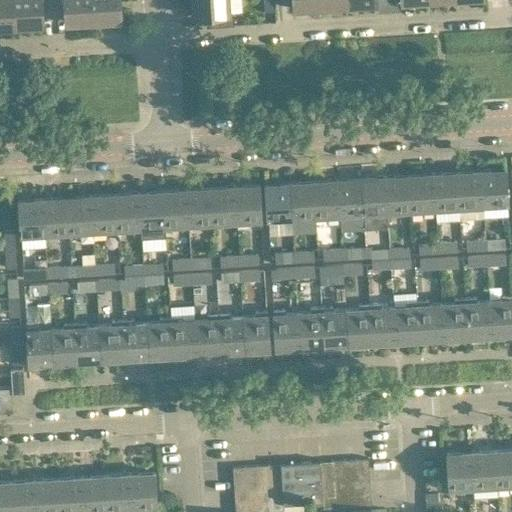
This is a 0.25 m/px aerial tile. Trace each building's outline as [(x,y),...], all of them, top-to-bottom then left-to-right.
[(0,0),(0,27),(15,26),(14,0),(0,0)] [(42,0),(14,0),(15,26),(44,25),(42,0)] [(94,21),(92,0),(63,0),(65,23),(94,21)] [(120,0),(92,0),(94,21),(122,20),(120,0)] [(229,0),(192,0),(193,15),(206,14),(207,26),(234,24),(234,11),(230,11),(229,0)] [(264,0),(265,10),(275,9),(274,0),(264,0)] [(321,6),(320,0),(292,0),(293,8),(321,6)] [(491,168),(481,169),(484,204),(496,203),(496,207),(508,206),(506,167),(503,168),(503,169),(491,169),(491,168)] [(471,171),(457,172),(460,209),(471,208),(470,204),(484,204),(481,169),(471,170),(471,171)] [(442,171),(433,172),(436,207),(448,206),(448,210),(460,209),(457,172),(443,173),(442,171)] [(423,174),(409,175),(412,212),(422,211),(422,208),(436,207),(433,172),(423,173),(423,174)] [(376,177),(361,178),(364,215),(375,214),(374,211),(388,210),(385,175),(376,176),(376,177)] [(395,175),(385,175),(388,210),(400,209),(400,213),(412,212),(409,175),(395,176),(395,175)] [(328,180),(313,181),(316,218),(327,217),(327,213),(339,213),(337,178),(328,179),(328,180)] [(347,178),(337,178),(339,213),(341,230),(365,228),(364,215),(361,178),(347,179),(347,178)] [(291,216),(289,181),(280,182),(280,183),(267,184),(267,183),(265,183),(267,221),(279,221),(279,216),(291,216)] [(299,181),(289,181),(291,216),(293,233),(317,232),(316,218),(313,181),(299,182),(299,181)] [(244,185),(235,185),(237,219),(249,218),(250,222),(262,222),(259,183),(257,183),(257,185),(244,186),(244,185)] [(226,187),(211,188),(213,225),(224,224),(224,220),(237,219),(235,185),(226,186),(226,187)] [(177,190),(163,191),(165,228),(176,227),(176,223),(189,222),(187,188),(177,189),(177,190)] [(196,188),(187,188),(189,222),(201,221),(202,226),(213,225),(211,188),(197,189),(196,188)] [(129,193),(115,194),(117,231),(128,230),(128,226),(141,225),(139,191),(129,192),(129,193)] [(148,191),(139,191),(141,225),(142,237),(165,236),(165,228),(163,191),(149,192),(148,191)] [(82,196),(67,197),(69,234),(81,233),(80,230),(93,229),(91,194),(82,195),(82,196)] [(101,194),(91,194),(93,229),(105,228),(106,232),(117,231),(115,194),(101,195),(101,194)] [(21,199),(18,199),(20,219),(21,237),(22,247),(46,246),(45,232),(43,197),(34,198),(34,199),(21,200),(21,199)] [(53,197),(43,197),(45,232),(58,231),(58,235),(69,234),(67,197),(53,198),(53,197)] [(4,230),(5,249),(15,248),(14,229),(4,230)] [(486,248),(486,237),(465,239),(466,249),(486,248)] [(504,237),(486,237),(486,248),(504,247),(504,237)] [(456,239),(438,240),(438,251),(456,250),(456,239)] [(438,251),(438,240),(417,242),(418,252),(438,251)] [(360,246),(342,247),(342,257),(360,256),(360,246)] [(409,246),(390,247),(390,257),(410,256),(410,252),(409,246)] [(342,257),(342,247),(321,248),(322,258),(342,257)] [(390,247),(371,248),(371,256),(371,258),(390,257),(390,247)] [(15,248),(5,249),(6,268),(16,267),(15,248)] [(312,249),(294,250),(294,260),(312,259),(312,249)] [(294,250),(275,251),(275,261),(294,260),(294,250)] [(257,252),(239,253),(240,264),(258,263),(257,252)] [(239,253),(220,254),(220,265),(240,264),(239,253)] [(506,254),(487,255),(487,256),(487,265),(506,264),(506,254)] [(209,255),(191,256),(192,267),(210,266),(209,255)] [(487,255),(467,256),(467,257),(467,266),(487,265),(487,256),(487,255)] [(191,256),(171,257),(172,268),(192,267),(191,256)] [(410,256),(390,257),(391,267),(410,266),(410,259),(410,256)] [(390,257),(371,258),(371,261),(372,268),(391,267),(390,257)] [(458,257),(439,258),(439,260),(440,267),(459,266),(458,257)] [(439,258),(419,259),(419,261),(420,269),(440,267),(439,260),(439,258)] [(113,261),(95,262),(96,273),(114,272),(113,261)] [(96,273),(95,262),(74,263),(75,274),(96,273)] [(162,262),(143,263),(144,273),(163,272),(163,268),(162,263),(162,262)] [(362,262),(343,263),(343,274),(363,273),(362,262)] [(143,263),(124,264),(124,272),(124,274),(144,273),(143,263)] [(343,274),(343,263),(323,264),(324,276),(343,274)] [(65,264),(47,265),(48,276),(66,275),(65,264)] [(47,265),(23,267),(23,277),(48,276),(47,265)] [(314,265),(295,266),(295,277),(315,276),(314,265)] [(295,277),(295,266),(275,267),(276,278),(295,277)] [(259,268),(240,269),(241,281),(259,280),(259,268)] [(240,269),(221,270),(221,271),(221,282),(241,281),(240,269)] [(211,271),(192,272),(193,284),(211,283),(211,271)] [(163,272),(144,273),(144,283),(164,282),(163,274),(163,272)] [(193,284),(192,272),(172,273),(173,285),(193,284)] [(124,277),(120,277),(121,291),(145,290),(144,283),(144,273),(124,274),(125,277),(124,277)] [(7,278),(8,297),(18,296),(17,277),(7,278)] [(115,278),(96,279),(97,289),(115,288),(115,278)] [(96,279),(77,280),(77,291),(97,289),(96,279)] [(67,281),(48,282),(49,292),(67,291),(67,281)] [(48,282),(29,283),(29,294),(49,292),(48,282)] [(502,298),(490,299),(492,334),(501,333),(501,332),(511,331),(511,294),(502,295),(502,298)] [(18,296),(8,297),(9,316),(19,315),(18,296)] [(454,302),(442,302),(444,337),(454,337),(454,335),(468,334),(465,297),(453,298),(454,302)] [(476,297),(465,297),(468,334),(482,333),(482,334),(492,334),(490,299),(477,300),(476,297)] [(406,305),(394,305),(396,340),(406,339),(420,338),(418,300),(405,301),(406,305)] [(428,300),(418,300),(420,338),(435,337),(435,338),(444,337),(442,302),(428,303),(428,300)] [(381,302),(369,303),(372,341),(386,340),(386,341),(396,340),(394,305),(381,306),(381,302)] [(358,308),(346,308),(348,343),(357,342),(372,341),(369,303),(358,304),(358,308)] [(310,311),(298,311),(300,346),(310,346),(309,345),(324,344),(322,306),(310,307),(310,311)] [(333,306),(322,306),(324,344),(338,343),(339,344),(348,343),(346,308),(333,309),(333,306)] [(300,346),(298,311),(285,312),(285,309),(272,310),(275,348),(277,348),(277,347),(290,346),(290,347),(300,346)] [(255,314),(243,315),(245,350),(255,349),(255,348),(268,347),(268,348),(270,348),(267,310),(255,311),(255,314)] [(230,312),(219,313),(221,350),(236,349),(236,350),(245,350),(243,315),(230,316),(230,312)] [(207,317),(195,318),(197,353),(207,352),(207,351),(221,350),(219,313),(207,314),(207,317)] [(182,315),(171,316),(173,354),(197,353),(195,318),(182,319),(182,315)] [(160,320),(147,321),(149,356),(159,355),(173,354),(171,316),(159,317),(160,320)] [(134,318),(123,319),(125,357),(139,356),(139,357),(149,356),(147,321),(134,322),(134,318)] [(112,323),(99,324),(101,359),(111,359),(111,358),(125,357),(123,319),(112,320),(112,323)] [(86,321),(75,322),(77,360),(92,359),(92,360),(101,359),(99,324),(86,325),(86,321)] [(64,326),(51,327),(53,362),(63,362),(63,361),(77,360),(75,322),(64,323),(64,326)] [(53,362),(51,327),(38,328),(38,324),(26,325),(29,364),(31,364),(31,363),(44,362),(44,363),(53,362)] [(10,326),(11,345),(21,344),(20,325),(10,326)] [(21,344),(11,345),(12,363),(22,363),(21,344)] [(24,393),(24,380),(23,368),(11,369),(12,393),(24,393)] [(11,399),(0,399),(0,411),(12,411),(11,399)] [(509,449),(495,450),(497,487),(509,486),(509,483),(511,482),(511,447),(509,448),(509,449)] [(473,485),(471,450),(462,451),(462,452),(448,453),(448,452),(446,452),(449,490),(461,489),(461,486),(473,485)] [(480,450),(471,450),(473,485),(474,496),(497,495),(497,487),(495,450),(480,450)] [(356,458),(357,481),(370,480),(368,457),(356,458)] [(356,458),(344,459),(345,481),(357,481),(356,458)] [(281,463),(280,463),(282,490),(283,509),(284,509),(284,503),(323,501),(322,491),(322,488),(322,482),(320,459),(319,459),(319,460),(282,463),(282,461),(281,461),(281,463)] [(320,459),(322,482),(322,488),(334,487),(333,482),(332,460),(321,460),(321,459),(320,459)] [(344,459),(332,460),(333,482),(345,481),(344,459)] [(282,490),(280,463),(268,464),(269,486),(270,491),(282,490)] [(256,464),(244,465),(246,487),(257,487),(256,464)] [(257,487),(269,486),(268,464),(256,464),(257,487)] [(233,466),(234,488),(246,487),(244,465),(233,466)] [(139,472),(130,473),(132,507),(145,506),(145,510),(157,509),(154,471),(152,471),(152,473),(139,473),(139,472)] [(120,474),(106,475),(108,511),(119,511),(120,511),(119,508),(132,507),(130,473),(120,473),(120,474)] [(92,475),(82,476),(84,510),(97,509),(97,511),(108,511),(106,475),(92,476),(92,475)] [(72,478),(58,478),(60,511),(71,511),(72,511),(84,510),(82,476),(72,476),(72,478)] [(44,478),(34,479),(36,511),(60,511),(58,478),(44,479),(44,478)] [(25,481),(10,482),(12,511),(36,511),(34,479),(24,479),(25,481)] [(345,481),(333,482),(334,487),(334,494),(371,492),(370,481),(370,480),(357,481),(345,481)] [(0,511),(12,511),(10,482),(0,482),(0,511)] [(234,488),(235,500),(270,498),(270,491),(269,486),(257,487),(246,487),(234,488)] [(334,487),(322,488),(322,491),(323,501),(323,507),(335,506),(334,494),(334,487)] [(283,509),(282,490),(270,491),(270,498),(271,510),(283,509)] [(371,492),(334,494),(335,506),(347,506),(371,504),(371,492)] [(440,492),(425,493),(426,508),(426,511),(441,511),(441,507),(440,492)] [(270,498),(235,500),(235,511),(242,511),(271,510),(270,498)]
